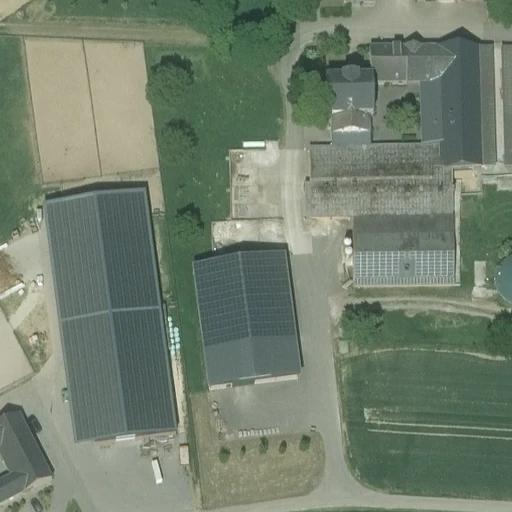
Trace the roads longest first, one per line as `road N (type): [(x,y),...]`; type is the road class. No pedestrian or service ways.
road 1 (track): [(0,35),(511,41)]
road 2 (track): [(321,266),(335,504)]
road 3 (unclassified): [(281,511),(335,504),(488,511)]
road 4 (track): [(321,309),(511,319)]
